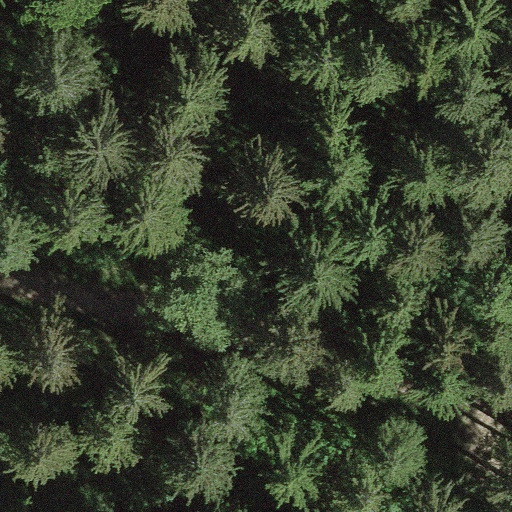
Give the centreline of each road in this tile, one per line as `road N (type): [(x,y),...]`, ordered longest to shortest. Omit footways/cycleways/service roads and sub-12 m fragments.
road 1 (track): [(511,349),(435,343),(0,238)]
road 2 (track): [(511,469),(435,343)]
